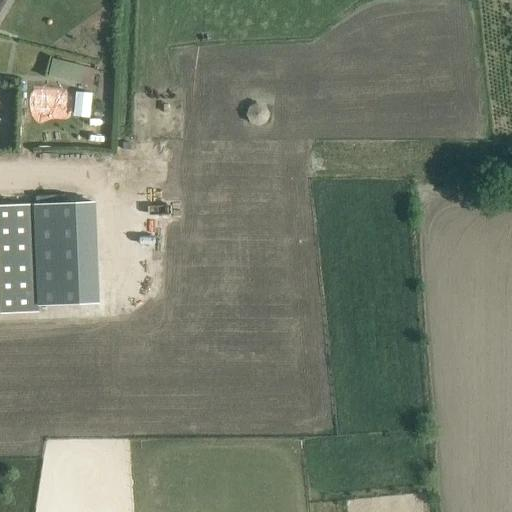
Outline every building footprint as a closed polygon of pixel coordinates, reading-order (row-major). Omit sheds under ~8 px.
[(47,72),(91,85),(95,68),(52,55),(47,72)] [(402,168),(402,153),(341,152),(341,167),(402,168)] [(95,200),(34,204),(38,304),(99,301),(95,200)] [(38,304),(34,204),(0,205),(0,314),(38,313),(38,304)] [(0,321),(0,379),(47,378),(45,321),(0,321)] [(330,356),(308,356),(123,356),(123,416),(135,416),(135,426),(153,426),(153,416),(329,415),(330,356)]
